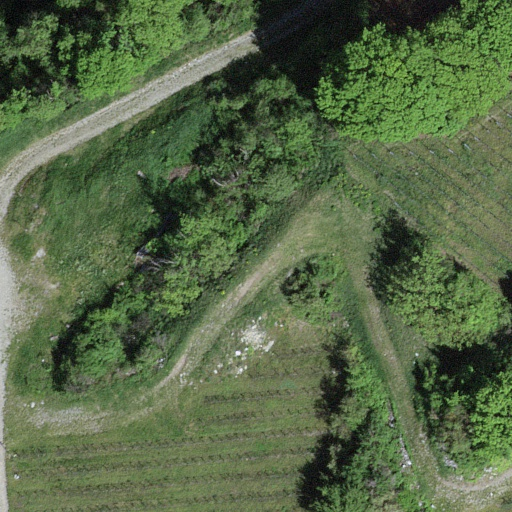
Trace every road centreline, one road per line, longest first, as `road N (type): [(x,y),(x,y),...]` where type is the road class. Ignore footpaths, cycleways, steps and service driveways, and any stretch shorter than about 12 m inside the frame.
road 1 (track): [(0,425),(136,409),(179,377),(229,304),(318,225),(346,242),(392,383),(455,503),(511,474)]
road 2 (track): [(0,192),(64,138),(288,33),(330,0)]
